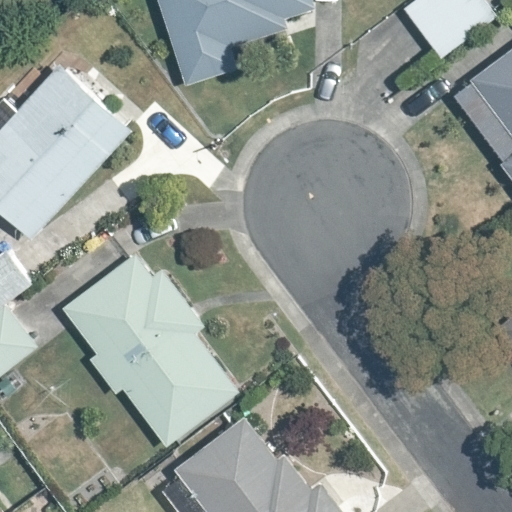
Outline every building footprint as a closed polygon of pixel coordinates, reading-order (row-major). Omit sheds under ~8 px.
[(316,17),(310,0),(156,0),(183,83),(259,59),(253,38),(316,17)] [(501,12),(492,0),(412,0),(403,6),(438,56),(501,12)] [(511,44),(448,91),(511,179),(511,44)] [(0,104),(0,186),(42,226),(140,121),(68,53),(29,94),(18,84),(0,104)] [(0,236),(0,305),(5,301),(34,277),(31,274),(0,236)] [(163,285),(137,250),(62,306),(164,442),(235,389),(188,325),(197,319),(169,281),(163,285)] [(0,373),(38,342),(5,301),(0,305),(0,373)] [(511,301),(487,322),(511,354),(511,301)] [(317,501),(245,411),(175,468),(206,507),(198,511),(339,511),(325,494),(317,501)]
